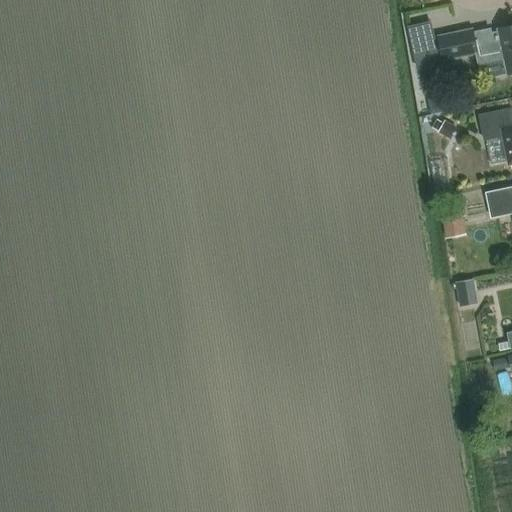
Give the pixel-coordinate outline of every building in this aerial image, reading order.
[(511,71),(511,24),(498,27),(501,40),(476,45),(473,28),(439,35),(444,58),(476,52),(478,62),(504,56),(508,72),(511,71)] [(435,38),(412,43),(417,62),(439,57),(435,38)] [(447,95),(428,99),(431,113),(450,110),(447,95)] [(511,123),(511,124),(507,108),(480,113),(485,138),(503,135),(509,163),(511,162),(511,123)] [(446,121),(439,132),(451,139),(457,128),(446,121)] [(511,186),(487,192),(492,218),(511,213),(511,186)] [(466,234),(462,207),(442,210),(446,237),(457,236),(466,234)] [(465,280),(457,282),(461,307),(472,305),(470,292),(476,291),(474,279),(465,280)] [(508,341),(498,343),(500,351),(510,349),(508,341)]
